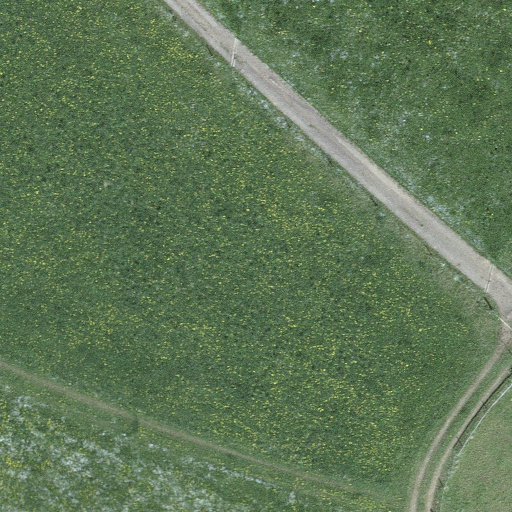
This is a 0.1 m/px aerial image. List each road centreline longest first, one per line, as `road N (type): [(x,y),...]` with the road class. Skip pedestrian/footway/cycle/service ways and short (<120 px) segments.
road 1 (track): [(511,300),(182,0)]
road 2 (track): [(419,511),(437,458),(511,362)]
